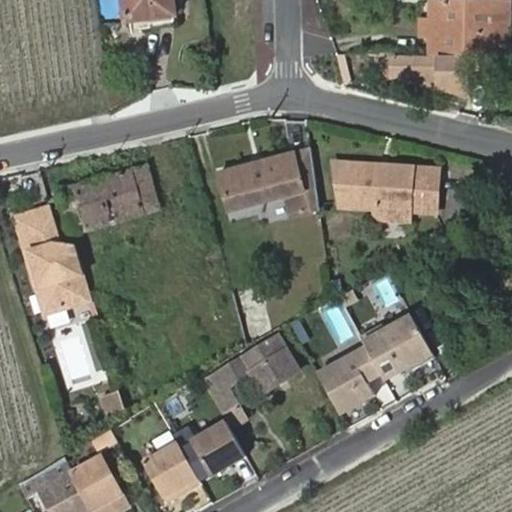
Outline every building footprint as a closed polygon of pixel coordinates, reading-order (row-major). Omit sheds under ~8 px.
[(125,0),(129,23),(179,17),(176,0),(125,0)] [(433,19),(432,40),(432,53),(510,55),(511,2),(434,1),(433,19)] [(421,39),(432,40),(433,19),(421,18),(421,39)] [(469,58),(396,56),(394,85),(468,86),(469,58)] [(304,217),(321,212),(313,153),(221,174),(230,213),(287,200),(300,196),(304,217)] [(414,167),(335,161),(341,206),(374,208),(381,218),(411,220),(412,210),(438,212),(439,181),(413,179),(414,167)] [(59,191),(71,234),(160,208),(148,167),(59,191)] [(440,168),(414,167),(413,179),(439,181),(440,168)] [(300,196),(287,200),(292,219),(304,217),(300,196)] [(63,242),(51,204),(14,216),(28,263),(33,262),(34,267),(31,268),(45,315),(93,301),(76,247),(63,242)] [(272,284),(274,312),(293,311),(290,283),(272,284)] [(234,290),(241,336),(271,331),(263,285),(234,290)] [(367,347),(319,373),(342,416),(376,397),(369,384),(383,377),(386,383),(436,355),(413,312),(363,339),(367,347)] [(282,337),(207,381),(225,411),(239,403),(229,386),(251,373),(264,396),(302,373),(282,337)] [(227,422),(192,442),(212,477),(247,456),(227,422)] [(112,431),(91,443),(98,454),(118,443),(112,431)] [(201,483),(179,444),(144,464),(167,503),(201,483)] [(115,511),(128,505),(101,459),(71,476),(69,477),(89,511),(115,511)] [(62,461),(20,486),(27,500),(40,492),(50,511),(89,511),(69,477),(71,476),(62,461)]
